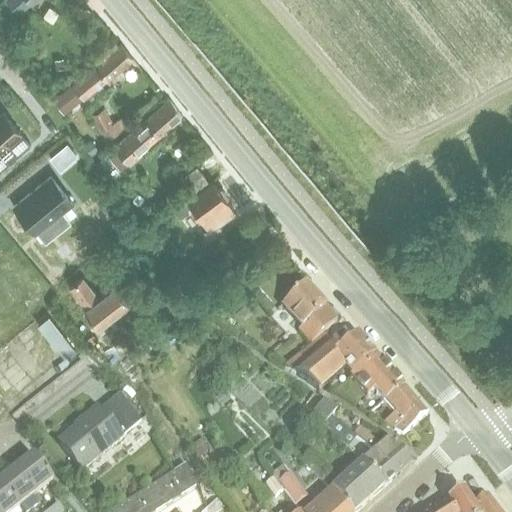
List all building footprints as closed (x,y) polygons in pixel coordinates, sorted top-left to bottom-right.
[(30,4),(33,0),(2,0),(0,2),(0,7),(6,14),(10,12),(13,16),(28,2),(30,4)] [(93,64),(104,78),(105,79),(131,57),(119,43),(93,64)] [(63,56),(54,57),(55,67),(64,65),(63,56)] [(104,78),(93,64),(49,99),(61,112),(104,78)] [(167,100),(136,126),(149,141),(180,115),(167,100)] [(90,114),(105,141),(116,132),(126,123),(120,116),(111,122),(103,107),(90,114)] [(0,169),(29,144),(20,133),(2,112),(0,113),(0,169)] [(149,141),(136,126),(106,152),(118,167),(149,141)] [(90,138),(82,144),(89,155),(97,149),(90,138)] [(59,169),(75,155),(65,143),(49,157),(59,169)] [(105,153),(94,163),(99,170),(111,160),(105,153)] [(193,185),(204,178),(196,166),(185,174),(193,185)] [(49,175),(12,206),(33,232),(34,231),(60,210),(70,201),(49,175)] [(213,227),(233,212),(225,201),(226,201),(211,180),(172,208),(178,217),(187,210),(185,207),(189,204),(199,219),(205,215),(213,227)] [(140,257),(122,239),(114,248),(131,265),(140,257)] [(423,244),(413,252),(423,264),(433,255),(423,244)] [(96,326),(127,301),(113,284),(98,297),(82,277),(69,288),(85,308),(83,309),(96,326)] [(310,346),(322,336),(336,322),(303,287),(280,307),(301,329),(298,332),(310,346)] [(454,299),(442,309),(454,323),(466,314),(454,299)] [(245,301),(234,311),(244,320),(254,310),(245,301)] [(47,316),(36,324),(69,365),(79,357),(47,316)] [(0,359),(3,364),(0,366),(0,382),(11,397),(49,368),(20,331),(0,346),(0,359)] [(322,337),(322,336),(310,346),(282,371),(316,393),(342,370),(349,377),(373,357),(374,356),(355,334),(335,352),(322,337)] [(377,362),(373,357),(349,377),(348,379),(365,397),(372,392),(383,405),(403,390),(379,360),(377,362)] [(126,389),(122,393),(131,401),(135,397),(126,389)] [(403,390),(383,405),(392,416),(383,425),(402,437),(426,418),(403,390)] [(121,441),(140,425),(118,398),(98,414),(97,412),(74,431),(76,433),(58,448),(80,475),(121,442),(121,441)] [(322,403),(310,418),(312,420),(321,428),(329,420),(336,411),(322,403)] [(329,420),(321,428),(340,446),(351,435),(329,420)] [(357,430),(352,436),(351,437),(351,438),(372,455),(395,479),(410,465),(394,447),(387,442),(380,448),(357,430)] [(204,440),(192,447),(199,458),(211,450),(204,440)] [(320,483),(330,473),(310,454),(300,464),(320,483)] [(372,455),(361,464),(384,489),(395,479),(372,455)] [(14,471),(34,497),(51,484),(31,458),(20,467),(15,460),(9,465),(14,471)] [(358,511),(384,489),(361,464),(358,461),(343,474),(347,478),(330,493),(347,511),(358,511)] [(156,511),(196,487),(184,468),(114,511),(156,511)] [(34,497),(14,471),(3,480),(0,475),(0,486),(18,510),(34,497)] [(278,485),(292,506),(294,508),(306,499),(289,477),(278,485)] [(264,486),(273,500),(282,494),(272,480),(264,486)] [(14,511),(18,510),(0,486),(0,511),(14,511)] [(463,491),(446,502),(451,511),(475,511),(474,508),(463,491)] [(347,511),(342,506),(330,493),(309,511),(347,511)] [(498,511),(487,497),(474,508),(475,511),(498,511)] [(451,511),(446,502),(430,511),(451,511)] [(214,503),(203,511),(221,511),(222,511),(214,503)]
